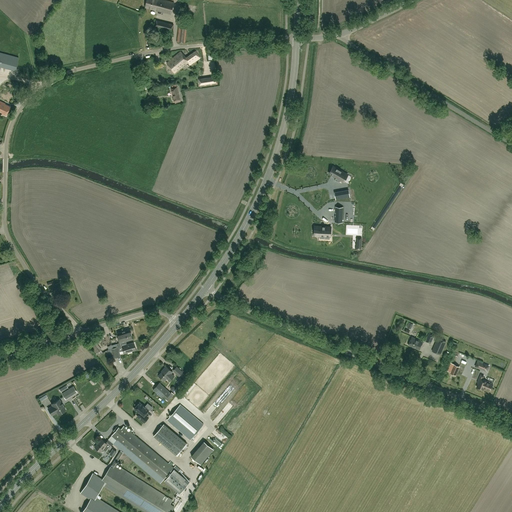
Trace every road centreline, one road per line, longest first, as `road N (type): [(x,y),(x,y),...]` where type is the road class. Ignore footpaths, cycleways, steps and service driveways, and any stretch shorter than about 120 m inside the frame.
road 1 (unclassified): [(511,418),(205,289)]
road 2 (unclassified): [(80,332),(21,261),(5,228),(8,133),(38,89)]
road 3 (secondary): [(205,289),(273,165),(296,38)]
road 4 (unclassified): [(38,89),(66,72),(120,58),(296,38)]
road 5 (secondary): [(0,508),(178,323)]
road 6 (unclassified): [(511,143),(342,33)]
